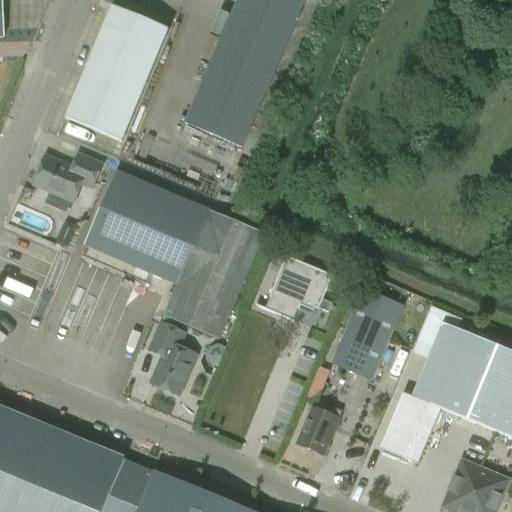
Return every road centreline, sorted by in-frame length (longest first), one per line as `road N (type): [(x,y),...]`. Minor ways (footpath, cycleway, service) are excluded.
road 1 (unclassified): [(346,511),(0,367)]
road 2 (unclassified): [(0,176),(73,0)]
